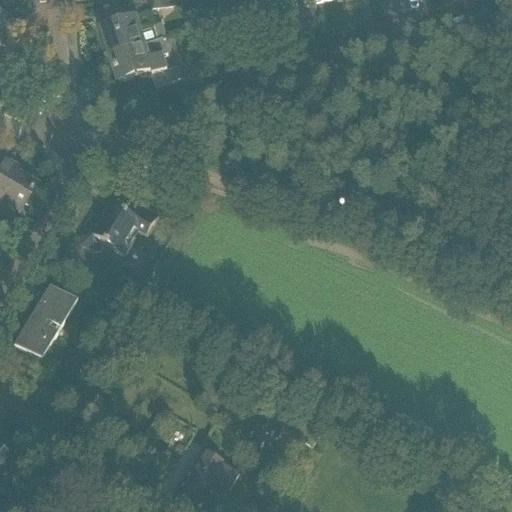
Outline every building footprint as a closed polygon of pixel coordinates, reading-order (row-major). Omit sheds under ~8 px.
[(130,24),(121,26),(102,32),(111,59),(143,48),(158,43),(149,14),(159,13),(158,0),(154,0),(128,3),(130,16),(129,19),(130,24)] [(314,0),(317,9),(356,1),(355,0),(314,0)] [(0,44),(2,38),(5,39),(10,22),(0,19),(0,44)] [(163,60),(168,58),(163,42),(158,44),(143,49),(111,59),(119,85),(151,75),(152,79),(151,79),(155,92),(183,83),(179,71),(167,74),(163,60)] [(0,208),(1,207),(17,217),(15,220),(12,219),(12,220),(15,222),(35,188),(20,179),(10,173),(11,171),(9,169),(10,167),(0,160),(0,208)] [(147,241),(149,237),(159,220),(116,194),(99,221),(93,217),(79,240),(81,248),(93,255),(101,254),(104,248),(124,260),(139,236),(147,241)] [(76,307),(66,301),(48,291),(13,350),(40,367),(76,307)] [(199,401),(217,413),(228,396),(210,384),(199,401)] [(284,426),(278,436),(298,449),(300,447),(310,453),(323,433),(298,418),(291,430),(284,426)] [(201,456),(184,484),(173,501),(192,511),(197,511),(209,493),(224,502),(239,478),(201,455),(201,456)] [(0,456),(0,482),(13,467),(0,456)]
